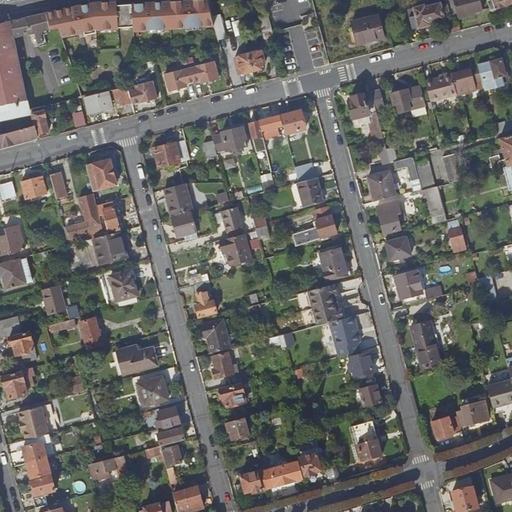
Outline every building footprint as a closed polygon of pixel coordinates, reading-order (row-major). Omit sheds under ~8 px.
[(203,27),(216,26),(209,0),(198,0),(129,5),(131,28),(135,28),(135,32),(151,31),(166,29),(173,29),(188,28),(203,27)] [(454,0),(459,19),(469,17),(468,15),(483,11),(479,0),(454,0)] [(488,2),(492,12),(511,4),(511,0),(490,0),(491,0),(488,2)] [(120,30),(120,29),(119,6),(118,2),(93,4),(51,14),(48,15),(52,31),(61,29),(64,39),(87,34),(87,37),(99,34),(99,32),(120,30)] [(448,7),(443,8),(442,4),(426,8),(426,6),(415,9),(417,17),(411,19),(414,30),(420,28),(420,29),(431,26),(430,24),(446,20),(445,16),(451,15),(448,7)] [(129,5),(119,6),(120,29),(131,28),(129,5)] [(44,37),(47,37),(51,36),(50,33),(53,32),(52,31),(48,15),(47,14),(34,17),(27,18),(32,36),(38,35),(41,46),(46,44),(44,37)] [(376,39),(377,41),(385,39),(380,17),(353,23),(359,44),(376,39)] [(30,36),(32,36),(27,18),(20,21),(25,36),(30,35),(30,36)] [(16,39),(25,36),(20,21),(12,22),(16,39)] [(0,107),(30,101),(16,39),(12,22),(11,22),(0,25),(0,107)] [(268,46),(276,44),(273,32),(272,30),(264,32),(268,46)] [(250,55),(255,72),(264,70),(263,66),(267,65),(263,51),(250,55)] [(247,74),(255,72),(250,55),(237,58),(241,72),(246,70),(247,74)] [(502,78),(507,76),(502,60),(479,66),(484,82),(486,91),(504,86),(502,78)] [(192,69),(192,70),(217,64),(216,62),(199,67),(192,69)] [(192,70),(195,82),(202,81),(203,84),(221,79),(217,64),(192,70)] [(476,85),(484,82),(479,66),(479,65),(462,70),(462,73),(453,75),(459,95),(478,90),(476,85)] [(195,82),(192,70),(192,69),(185,71),(185,70),(167,75),(172,93),(190,88),(189,84),(195,82)] [(432,102),(459,95),(453,75),(427,82),(432,102)] [(134,103),(134,105),(141,103),(142,104),(158,100),(154,82),(137,87),(138,90),(131,92),(134,103)] [(125,106),(134,103),(131,92),(129,86),(114,90),(117,103),(124,101),(125,106)] [(413,110),(415,117),(428,113),(421,87),(393,94),(396,106),(398,105),(401,113),(413,110)] [(373,97),(376,109),(384,107),(380,91),(372,93),(373,97)] [(87,98),(91,114),(114,109),(110,92),(87,98)] [(385,139),(376,109),(373,97),(365,99),(364,96),(354,98),(354,102),(351,103),(355,119),(362,117),(370,115),(371,120),(376,141),(385,139)] [(36,127),(38,135),(51,132),(47,121),(49,121),(46,112),(45,112),(44,111),(43,111),(42,108),(32,110),(36,127)] [(74,112),(77,126),(87,124),(84,110),(74,112)] [(283,116),(288,135),(308,130),(303,111),(283,116)] [(261,122),(263,132),(274,129),(275,133),(279,131),(278,128),(285,126),(282,117),(261,122)] [(263,146),(267,145),(263,132),(261,122),(252,125),(256,139),(257,139),(257,141),(260,141),(260,143),(262,142),(263,146)] [(498,135),(511,131),(511,123),(496,128),(498,135)] [(0,148),(39,138),(38,135),(36,127),(0,136),(0,148)] [(215,141),(219,155),(236,150),(237,155),(244,154),(243,148),(249,147),(245,128),(214,136),(215,141)] [(509,166),(511,165),(511,136),(501,140),(502,143),(503,149),(498,151),(499,154),(504,153),(506,160),(501,161),(500,156),(491,158),(494,171),(495,171),(505,168),(507,168),(509,166)] [(161,169),(188,162),(192,161),(187,141),(156,150),(161,169)] [(219,156),(219,155),(215,141),(206,144),(210,158),(219,156)] [(397,162),(398,161),(395,148),(388,150),(391,163),(397,162)] [(451,184),(464,181),(457,154),(444,158),(451,184)] [(409,159),(398,161),(397,162),(399,169),(409,167),(413,181),(421,179),(417,165),(415,157),(409,159)] [(88,167),(95,192),(119,186),(112,161),(88,167)] [(430,161),(417,165),(421,179),(423,189),(424,192),(437,188),(430,161)] [(52,176),(59,201),(69,198),(62,173),(52,176)] [(280,189),(275,173),(262,177),(266,193),(280,189)] [(374,203),(397,197),(391,173),(368,179),(374,203)] [(45,178),(25,183),(27,192),(21,193),(24,201),(49,195),(45,178)] [(301,183),(300,184),(306,207),(325,203),(319,178),(301,183)] [(0,190),(1,198),(17,196),(15,181),(0,182),(0,190)] [(174,218),(196,212),(188,184),(185,185),(166,190),(174,218)] [(222,205),(232,202),(229,193),(219,196),(222,205)] [(105,231),(101,217),(98,207),(95,195),(81,198),(86,216),(87,216),(88,220),(91,220),(92,223),(68,229),(71,240),(105,231)] [(114,202),(98,207),(101,217),(104,216),(106,215),(107,218),(111,233),(122,230),(116,209),(115,209),(114,202)] [(392,217),(398,215),(402,214),(398,202),(378,208),(385,234),(402,230),(399,218),(393,220),(392,217)] [(331,207),(316,211),(320,226),(294,233),(297,245),(338,234),(331,207)] [(223,213),(229,233),(245,229),(239,208),(223,213)] [(265,213),(254,216),(256,227),(268,224),(265,213)] [(175,218),(180,238),(198,233),(193,214),(175,218)] [(0,265),(1,265),(0,261),(0,257),(26,250),(19,226),(5,229),(7,236),(0,238),(0,265)] [(451,232),(453,241),(455,243),(458,252),(467,249),(461,229),(451,232)] [(106,237),(98,239),(104,264),(129,258),(122,233),(106,237)] [(246,235),(222,241),(224,249),(228,248),(232,265),(253,260),(246,235)] [(407,238),(387,243),(392,262),(412,256),(407,238)] [(342,246),(321,252),(326,272),(325,272),(327,281),(349,275),(342,246)] [(27,259),(0,266),(0,279),(3,290),(34,282),(27,259)] [(112,278),(119,302),(139,296),(133,272),(112,278)] [(196,285),(205,283),(203,275),(190,278),(192,286),(196,285)] [(404,307),(429,301),(427,294),(424,294),(421,282),(410,285),(407,275),(396,278),(402,300),(402,299),(404,307)] [(479,280),(481,287),(485,304),(499,300),(492,277),(479,280)] [(205,283),(196,285),(199,295),(198,295),(201,305),(197,306),(201,318),(219,313),(216,301),(211,302),(211,300),(213,299),(212,296),(210,297),(209,292),(213,291),(211,281),(205,283)] [(331,323),(346,319),(343,308),(340,309),(339,303),(337,296),(339,296),(337,285),(310,292),(314,309),(319,326),(331,323)] [(430,296),(443,295),(442,285),(429,286),(430,296)] [(60,287),(43,291),(50,316),(66,311),(60,287)] [(343,308),(346,308),(342,295),(339,296),(337,296),(339,303),(340,309),(343,308)] [(71,321),(81,319),(78,308),(68,311),(71,321)] [(307,327),(316,325),(313,310),(304,312),(307,327)] [(24,330),(28,329),(23,314),(19,316),(24,330)] [(362,352),(359,343),(356,330),(359,329),(356,317),(349,319),(346,319),(331,323),(341,358),(362,352)] [(0,339),(23,334),(19,318),(0,322),(0,339)] [(97,319),(82,323),(90,350),(105,346),(97,319)] [(449,350),(442,320),(412,328),(423,370),(443,365),(440,352),(449,350)] [(73,328),(71,321),(52,326),(54,333),(73,328)] [(214,354),(232,349),(224,321),(203,327),(206,338),(209,337),(214,354)] [(293,331),(272,337),(275,347),(296,341),(293,331)] [(11,338),(13,347),(14,347),(17,357),(36,352),(31,333),(11,338)] [(139,353),(138,347),(119,352),(125,375),(158,367),(154,349),(139,353)] [(352,358),(357,376),(375,371),(370,353),(352,358)] [(238,365),(233,366),(230,354),(215,358),(218,369),(215,370),(217,380),(235,375),(235,374),(240,373),(238,365)] [(81,376),(85,375),(80,357),(76,357),(81,376)] [(36,368),(22,372),(23,373),(4,378),(6,388),(8,388),(11,399),(31,394),(29,387),(37,385),(34,374),(37,373),(36,368)] [(234,386),(246,383),(244,375),(232,378),(234,386)] [(75,395),(89,391),(85,377),(71,381),(75,395)] [(139,385),(145,407),(170,401),(164,378),(139,385)] [(511,403),(511,380),(489,387),(495,409),(511,403)] [(243,385),(247,399),(256,397),(252,383),(243,385)] [(248,403),(247,399),(243,385),(224,390),(222,391),(221,393),(222,400),(225,401),(226,400),(228,408),(248,403)] [(375,405),(383,403),(379,385),(361,390),(366,407),(375,405)] [(457,414),(461,429),(490,421),(484,402),(462,408),(463,412),(457,414)] [(43,407),(22,413),(24,421),(23,422),(21,422),(24,433),(25,433),(28,441),(43,437),(51,435),(60,433),(52,405),(43,407)] [(160,414),(163,422),(158,423),(161,430),(165,429),(165,430),(183,425),(177,408),(160,414)] [(448,437),(452,436),(461,433),(456,418),(449,420),(449,419),(432,423),(437,440),(448,437)] [(245,437),(249,436),(250,436),(246,419),(230,423),(230,424),(228,425),(230,432),(232,431),(234,440),(245,437)] [(354,428),(363,462),(383,456),(374,422),(354,428)] [(168,445),(186,440),(183,429),(165,434),(162,435),(163,437),(166,436),(168,445)] [(29,465),(48,459),(43,437),(28,441),(30,448),(25,449),(29,465)] [(161,462),(166,461),(163,452),(162,447),(148,451),(150,458),(159,456),(161,462)] [(179,447),(163,452),(166,461),(168,469),(173,468),(173,466),(181,464),(184,463),(179,447)] [(318,454),(320,462),(325,461),(322,447),(300,453),(301,458),(318,454)] [(322,471),(320,462),(318,454),(301,458),(306,477),(316,474),(316,472),(322,471)] [(261,456),(265,468),(270,467),(267,455),(261,456)] [(109,471),(128,466),(126,457),(109,461),(90,466),(92,474),(94,482),(106,479),(107,477),(106,474),(106,472),(109,471)] [(48,459),(29,465),(32,479),(52,474),(48,459)] [(300,462),(266,472),(270,489),(277,487),(281,499),(300,494),(296,481),(305,479),(300,462)] [(85,476),(92,474),(90,466),(83,468),(85,476)] [(254,493),(270,489),(266,472),(265,470),(242,477),(245,486),(237,488),(240,499),(248,497),(247,493),(254,491),(254,493)] [(511,475),(492,480),(498,503),(511,499),(511,475)] [(53,476),(33,481),(37,497),(57,491),(53,476)] [(475,487),(453,492),(458,511),(463,511),(480,508),(475,487)] [(175,495),(180,511),(192,511),(205,509),(199,488),(175,495)] [(38,509),(49,506),(47,497),(35,500),(38,509)]
